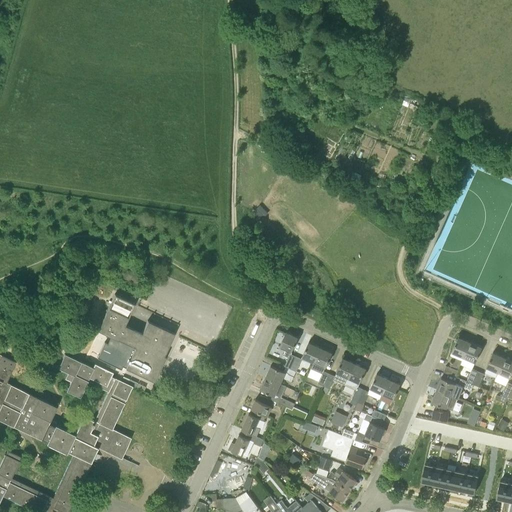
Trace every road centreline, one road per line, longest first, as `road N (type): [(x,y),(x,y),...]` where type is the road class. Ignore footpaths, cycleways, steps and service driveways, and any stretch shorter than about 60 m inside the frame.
road 1 (residential): [(422,377),(275,316),(184,511)]
road 2 (track): [(449,318),(405,286),(399,259),(449,131),(459,124),(511,141)]
road 3 (residential): [(511,340),(449,318),(422,377)]
road 4 (residential): [(372,494),(422,377)]
